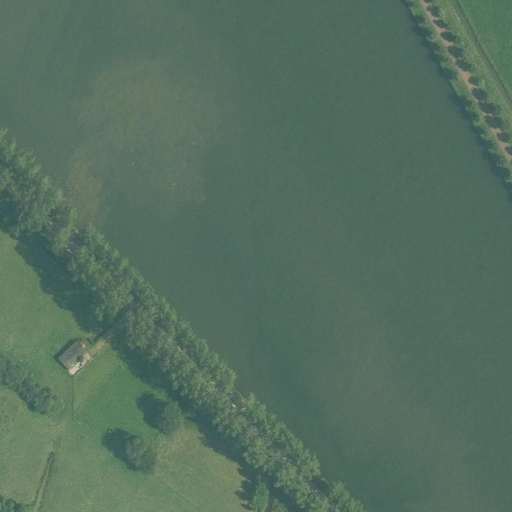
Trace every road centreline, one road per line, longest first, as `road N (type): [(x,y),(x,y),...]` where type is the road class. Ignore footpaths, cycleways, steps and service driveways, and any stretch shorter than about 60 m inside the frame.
road 1 (unclassified): [(332,511),(0,177)]
road 2 (unclassified): [(511,159),(423,0)]
